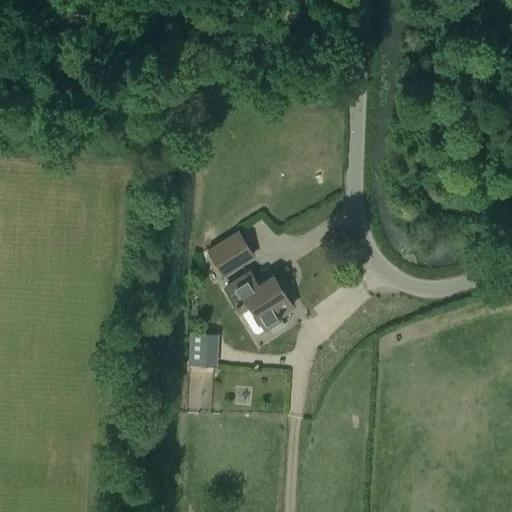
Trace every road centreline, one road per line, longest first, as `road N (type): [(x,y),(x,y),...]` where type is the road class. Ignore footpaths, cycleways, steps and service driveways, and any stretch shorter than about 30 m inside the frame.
road 1 (unclassified): [(511,268),(433,291),(399,283),(369,255),(354,224),(358,115)]
road 2 (unknown): [(270,511),(277,410),(301,329),(337,291),(386,271)]
